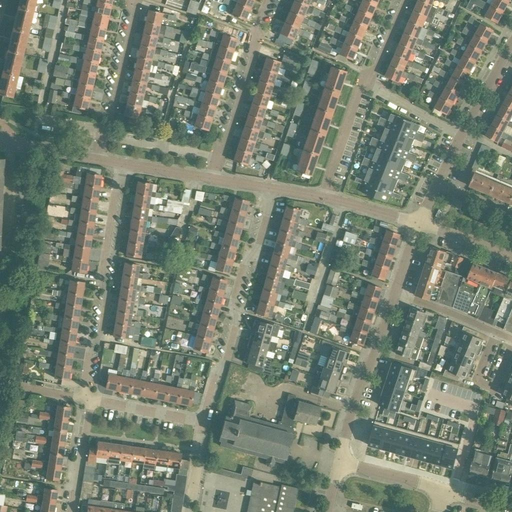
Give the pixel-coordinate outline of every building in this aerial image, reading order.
[(19,0),(18,8),(33,12),(35,0),(19,0)] [(53,0),(51,7),(59,9),(61,0),(53,0)] [(94,13),(108,17),(111,4),(97,1),(92,0),(83,0),(83,3),(96,6),(94,13)] [(195,15),(200,2),(193,0),(190,0),(186,11),(195,15)] [(253,0),(238,0),(236,4),(250,10),(253,0)] [(371,17),(376,5),(364,0),(362,0),(357,11),(371,17)] [(432,5),(420,0),(418,0),(414,10),(427,16),(432,5)] [(491,6),(480,0),(470,0),(466,8),(471,11),(474,4),(483,9),(484,8),(489,10),(485,17),(497,23),(503,13),(491,6)] [(493,0),(494,0),(491,6),(503,13),(509,2),(505,0),(493,0)] [(312,9),(307,7),(294,1),(289,12),(303,18),(305,12),(310,14),(311,12),(312,9)] [(250,10),(236,4),(232,15),(245,21),(250,10)] [(15,21),(13,30),(28,33),(33,12),(18,8),(16,16),(15,16),(14,21),(15,21)] [(371,17),(357,11),(352,9),(351,13),(350,14),(355,16),(353,22),(366,28),(371,17)] [(148,10),(145,22),(160,25),(162,13),(148,10)] [(409,21),(423,27),(425,21),(430,24),(431,22),(432,18),(427,16),(414,10),(409,21)] [(89,12),(88,16),(88,18),(93,19),(92,25),(106,28),(108,17),(94,13),(89,12)] [(289,12),(284,23),(298,29),(300,23),(305,25),(306,24),(307,20),(303,18),(289,12)] [(40,37),(44,38),(44,37),(52,39),(54,30),(47,28),(50,16),(45,15),(40,37)] [(47,28),(54,30),(57,17),(50,16),(47,28)] [(66,19),(65,24),(85,28),(86,23),(66,19)] [(314,23),(307,20),(306,24),(319,29),(321,26),(314,23)] [(366,28),(353,22),(348,20),(346,24),(346,25),(350,27),(348,33),(361,39),(366,28)] [(423,27),(409,21),(404,32),(418,38),(423,27)] [(475,34),(488,41),(493,30),(476,21),(474,24),(474,26),(478,28),(475,34)] [(145,22),(142,34),(157,37),(158,30),(164,32),(165,26),(160,25),(145,22)] [(293,40),(298,29),(284,23),(280,34),(287,37),(285,43),(291,45),(293,40)] [(219,30),(218,33),(236,39),(238,31),(235,30),(221,24),(219,30)] [(89,36),(103,40),(106,28),(92,25),(89,36)] [(172,28),(165,26),(164,32),(172,33),(181,35),(182,30),(172,28)] [(9,43),(7,51),(23,55),(28,33),(13,30),(11,38),(10,38),(9,43)] [(348,33),(343,31),(341,35),(341,36),(345,38),(343,44),(356,50),(361,39),(348,33)] [(418,38),(404,32),(399,44),(413,49),(416,43),(421,45),(421,44),(423,40),(418,38)] [(218,33),(217,37),(216,38),(221,40),(219,46),(233,50),(237,39),(236,39),(218,33)] [(142,34),(140,45),(154,49),(156,42),(161,43),(161,42),(162,38),(157,37),(142,34)] [(469,45),(482,51),(488,41),(475,34),(469,45)] [(103,40),(89,36),(84,35),(83,39),(83,41),(88,42),(86,48),(100,52),(103,40)] [(44,37),(44,38),(40,56),(48,58),(49,52),(52,39),(44,37)] [(343,44),(338,42),(336,46),(336,47),(341,49),(338,55),(352,61),(356,50),(343,44)] [(72,51),(73,50),(74,46),(62,43),(60,51),(66,52),(67,50),(72,51)] [(331,47),(320,43),(318,49),(329,53),(331,47)] [(233,50),(219,46),(214,44),(213,48),(213,49),(218,51),(216,57),(230,62),(233,50)] [(413,49),(399,44),(395,55),(408,61),(413,49)] [(140,45),(137,57),(151,60),(153,54),(158,55),(159,50),(154,49),(140,45)] [(464,55),(476,62),(482,51),(469,45),(464,55)] [(83,60),(98,63),(100,52),(86,48),(83,60)] [(4,64),(2,72),(18,76),(23,55),(7,51),(5,59),(4,64)] [(183,67),(188,68),(190,62),(193,54),(188,52),(183,67)] [(458,66),(470,73),(476,62),(464,55),(459,53),(457,56),(456,57),(461,60),(458,66)] [(281,61),(293,65),(295,59),(283,55),(281,61)] [(395,55),(390,66),(403,72),(406,65),(411,68),(412,66),(413,63),(408,61),(395,55)] [(211,56),(209,60),(209,61),(214,63),(212,69),(226,73),(230,62),(216,57),(211,56)] [(134,69),(154,73),(155,74),(156,67),(155,67),(157,62),(151,60),(137,57),(134,69)] [(283,69),(285,64),(266,58),(262,69),(276,74),(278,67),(283,69)] [(44,73),(47,60),(39,59),(36,71),(44,73)] [(95,75),(98,63),(83,60),(81,72),(95,75)] [(318,63),(311,60),(307,72),(314,75),(318,63)] [(210,74),(208,80),(222,85),(226,73),(212,69),(206,67),(191,63),(189,69),(204,74),(204,73),(210,74)] [(452,76),(464,83),(470,73),(458,66),(453,63),(451,67),(450,68),(455,70),(452,76)] [(76,71),(69,69),(69,68),(55,65),(53,76),(67,79),(68,74),(75,76),(76,71)] [(330,66),(323,87),(339,93),(346,72),(330,66)] [(390,66),(385,77),(399,83),(403,72),(390,66)] [(134,69),(132,81),(146,84),(147,77),(153,79),(153,77),(154,73),(134,69)] [(276,74),(262,69),(259,81),(272,85),(274,79),(279,80),(280,79),(281,75),(276,74)] [(95,75),(81,72),(76,71),(75,76),(79,77),(78,83),(92,86),(95,75)] [(0,94),(12,98),(18,76),(2,72),(0,81),(0,80),(0,94)] [(196,76),(187,73),(186,73),(185,79),(184,79),(194,82),(194,81),(196,76)] [(446,87),(458,94),(464,83),(452,76),(446,87)] [(64,85),(72,87),(73,82),(56,78),(54,84),(64,86),(64,85)] [(34,80),(31,93),(39,94),(42,82),(34,80)] [(219,96),(222,85),(208,80),(207,86),(205,92),(219,96)] [(304,80),(300,93),(307,96),(312,83),(304,80)] [(132,81),(129,92),(143,96),(146,84),(132,81)] [(277,87),(272,85),(259,81),(255,92),(269,97),(271,90),(276,92),(276,91),(277,87)] [(75,95),(90,98),(92,86),(78,83),(73,82),(72,87),(72,88),(77,89),(75,95)] [(440,98),(452,104),(458,94),(446,87),(441,84),(439,88),(439,89),(443,92),(440,98)] [(159,87),(158,91),(157,93),(167,95),(168,89),(159,87)] [(323,87),(316,108),(332,114),(339,93),(323,87)] [(54,103),(56,91),(50,90),(47,102),(54,103)] [(129,92),(126,104),(140,107),(142,101),(147,102),(147,101),(148,97),(143,96),(129,92)] [(201,103),(215,108),(219,96),(205,92),(201,103)] [(269,97),(255,92),(251,104),(265,108),(269,97)] [(68,99),(74,100),(71,112),(80,114),(81,109),(87,110),(90,98),(75,95),(71,94),(70,98),(69,97),(68,99)] [(511,95),(509,94),(503,104),(511,109),(511,95)] [(407,118),(410,110),(384,98),(381,106),(407,118)] [(434,108),(447,115),(452,104),(440,98),(434,108)] [(297,101),(293,114),(300,117),(305,104),(297,101)] [(196,102),(195,106),(194,107),(199,109),(197,115),(211,119),(215,108),(201,103),(196,102)] [(129,117),(138,119),(140,107),(126,104),(123,116),(129,117)] [(265,108),(251,104),(248,115),(261,119),(265,108)] [(511,109),(503,104),(497,115),(510,122),(511,117),(511,109)] [(316,108),(309,129),(324,135),(332,114),(316,108)] [(192,113),(191,117),(191,118),(196,120),(194,127),(208,131),(211,119),(197,115),(192,113)] [(380,117),(379,121),(402,130),(406,120),(392,114),(391,114),(388,121),(380,117)] [(266,121),(261,119),(248,115),(244,127),(258,131),(260,125),(265,126),(265,125),(266,121)] [(497,115),(491,125),(504,132),(507,126),(511,129),(511,128),(511,122),(510,122),(497,115)] [(143,120),(138,119),(129,117),(127,123),(141,127),(143,120)] [(406,120),(402,130),(424,139),(425,135),(417,132),(420,126),(419,125),(420,125),(406,120)] [(398,140),(402,130),(379,121),(377,125),(385,128),(383,134),(398,140)] [(290,122),(285,135),(293,138),(297,125),(290,122)] [(508,135),(504,132),(491,125),(485,136),(498,143),(501,137),(506,139),(506,138),(508,135)] [(258,131),(244,127),(240,138),(254,142),(256,136),(261,138),(261,137),(263,133),(258,131)] [(276,128),(274,134),(283,137),(285,131),(276,128)] [(309,129),(302,150),(317,155),(324,135),(309,129)] [(422,143),(424,139),(402,130),(398,140),(412,146),(414,140),(422,143)] [(394,150),(398,140),(383,134),(380,141),(372,137),(371,141),(394,150)] [(259,144),(254,142),(240,138),(237,150),(250,154),(252,148),(257,149),(258,148),(259,144)] [(398,140),(394,150),(416,159),(417,155),(409,152),(412,146),(398,140)] [(375,154),(390,160),(394,150),(371,141),(369,145),(377,148),(375,154)] [(283,143),(278,156),(286,159),(290,145),(283,143)] [(484,154),(487,155),(490,148),(482,145),(471,171),(472,172),(468,180),(471,181),(469,186),(489,195),(495,182),(476,174),(484,154)] [(237,150),(233,161),(247,165),(250,154),(237,150)] [(295,171),(310,176),(317,155),(302,150),(295,171)] [(414,163),(416,159),(394,150),(390,160),(404,166),(406,160),(414,163)] [(364,157),(363,161),(385,170),(390,160),(375,154),(372,161),(364,157)] [(505,158),(499,156),(495,165),(497,166),(494,173),(498,175),(505,158)] [(270,165),(266,160),(261,164),(266,169),(270,165)] [(385,170),(408,179),(409,175),(401,172),(404,166),(390,160),(385,170)] [(382,180),(385,170),(363,161),(361,165),(369,168),(367,174),(382,180)] [(280,163),(278,174),(286,175),(288,164),(280,163)] [(73,176),(63,174),(63,172),(56,170),(54,181),(62,182),(72,183),(73,176)] [(385,170),(382,180),(396,186),(398,180),(406,183),(408,179),(385,170)] [(85,186),(99,188),(101,176),(82,173),(82,177),(86,178),(85,186)] [(374,198),(382,180),(367,174),(364,181),(356,177),(355,181),(362,184),(361,184),(365,186),(362,193),(374,198)] [(393,192),(396,186),(382,180),(374,198),(386,203),(389,195),(400,200),(401,196),(393,192)] [(136,194),(154,197),(155,192),(156,185),(138,182),(136,194)] [(510,203),(511,198),(511,189),(495,182),(489,195),(510,203)] [(99,188),(85,186),(80,185),(80,190),(78,197),(97,200),(99,188)] [(190,190),(184,189),(181,199),(188,200),(190,190)] [(152,209),(153,204),(154,197),(136,194),(134,206),(152,209)] [(97,200),(78,197),(78,202),(82,202),(81,210),(95,212),(97,200)] [(245,214),(248,202),(235,198),(231,210),(245,214)] [(463,202),(455,199),(451,206),(459,210),(463,202)] [(150,222),(151,217),(152,209),(134,206),(132,219),(145,221),(150,222)] [(167,206),(166,212),(180,214),(182,208),(167,206)] [(297,217),(299,210),(286,207),(283,218),(296,222),(300,223),(302,219),(297,217)] [(81,210),(76,209),(76,214),(80,215),(79,222),(93,224),(95,212),(81,210)] [(245,214),(231,210),(227,209),(226,214),(230,215),(228,222),(242,226),(245,214)] [(334,227),(338,217),(332,214),(329,225),(334,227)] [(298,231),(294,229),(296,222),(283,218),(279,230),(292,234),(297,235),(298,231)] [(149,229),(144,228),(145,221),(132,219),(130,231),(148,234),(149,229)] [(77,234),(91,236),(93,224),(79,222),(74,221),(73,226),(78,227),(77,234)] [(222,225),(226,227),(224,234),(238,238),(242,226),(228,222),(224,221),(222,225)] [(334,227),(329,225),(326,232),(327,232),(332,234),(334,227)] [(197,229),(189,226),(187,235),(195,237),(197,229)] [(179,239),(181,229),(176,228),(170,237),(179,239)] [(395,246),(399,235),(381,228),(379,233),(378,235),(383,236),(382,241),(395,246)] [(295,242),(290,241),(292,234),(279,230),(276,242),(289,246),(294,247),(295,242)] [(146,246),(147,241),(148,234),(130,231),(128,243),(146,246)] [(354,245),(357,235),(345,231),(342,241),(354,245)] [(238,238),(224,234),(220,232),(219,237),(223,239),(221,246),(235,249),(238,238)] [(326,234),(317,232),(314,241),(324,243),(326,234)] [(89,249),(91,236),(77,234),(72,233),(71,238),(76,239),(75,246),(89,249)] [(395,246),(382,241),(377,240),(375,245),(373,251),(378,253),(391,258),(395,246)] [(292,254),(287,253),(289,246),(276,242),(273,254),(286,258),(290,259),(292,254)] [(51,245),(42,243),(41,252),(49,254),(51,245)] [(144,258),(145,253),(146,246),(128,243),(126,255),(144,258)] [(216,249),(220,250),(218,257),(232,261),(235,249),(221,246),(217,244),(216,249)] [(75,246),(71,246),(70,250),(69,258),(87,261),(89,249),(75,246)] [(323,247),(319,256),(326,260),(330,250),(323,247)] [(431,248),(426,263),(425,264),(444,270),(446,263),(452,265),(457,256),(446,252),(431,247),(431,248)] [(188,255),(188,252),(184,251),(182,254),(180,261),(187,263),(189,255),(188,255)] [(378,253),(373,251),(371,257),(376,258),(374,264),(387,269),(391,258),(378,253)] [(39,253),(36,269),(47,270),(50,255),(39,253)] [(288,266),(284,265),(286,258),(273,254),(269,266),(282,270),(287,271),(288,266)] [(216,263),(214,269),(228,273),(232,261),(218,257),(214,256),(212,261),(216,263)] [(459,268),(463,259),(457,256),(452,265),(459,268)] [(87,261),(69,258),(68,263),(72,263),(71,271),(85,273),(87,261)] [(123,275),(137,277),(141,278),(141,273),(138,272),(139,265),(125,263),(123,275)] [(387,269),(374,264),(369,263),(368,268),(372,270),(370,276),(383,281),(387,269)] [(463,277),(453,308),(467,314),(474,297),(480,283),(486,268),(474,263),(467,278),(463,277)] [(307,264),(305,273),(314,276),(317,267),(307,264)] [(444,270),(425,264),(420,280),(442,287),(447,271),(444,270)] [(285,278),(280,277),(282,270),(269,266),(266,278),(279,282),(284,283),(285,278)] [(491,288),(498,273),(486,268),(480,283),(491,288)] [(339,272),(330,269),(326,282),(335,285),(339,272)] [(442,287),(437,303),(453,308),(463,277),(447,271),(442,287)] [(504,297),(506,291),(511,279),(498,273),(491,288),(491,289),(494,291),(493,293),(504,297)] [(139,286),(135,286),(137,277),(123,275),(121,288),(138,290),(139,286)] [(207,281),(211,282),(209,289),(223,293),(226,281),(209,276),(207,281)] [(277,288),(279,282),(266,278),(263,290),(276,293),(280,295),(282,290),(277,288)] [(294,279),(294,281),(293,285),(308,290),(310,284),(294,279)] [(506,324),(511,309),(511,279),(506,291),(504,297),(497,313),(492,325),(495,326),(498,321),(506,324)] [(84,283),(65,280),(64,284),(69,285),(68,293),(82,295),(84,283)] [(442,287),(420,280),(415,295),(437,303),(442,287)] [(381,288),(363,282),(361,287),(366,289),(364,295),(377,300),(381,288)] [(326,285),(323,294),(333,298),(335,298),(338,289),(326,285)] [(140,291),(138,290),(121,288),(119,300),(138,303),(138,298),(140,291)] [(204,293),(208,294),(206,301),(220,305),(223,293),(209,289),(205,288),(204,293)] [(278,301),(274,300),(276,293),(263,290),(259,302),(272,305),(277,307),(278,301)] [(291,298),(300,300),(304,302),(307,294),(293,290),(291,298)] [(63,292),(62,296),(61,304),(80,307),(82,295),(68,293),(63,292)] [(330,306),(333,298),(323,294),(319,305),(329,309),(330,306)] [(377,300),(364,295),(359,294),(357,299),(362,300),(360,307),(373,311),(377,300)] [(166,304),(168,296),(161,295),(160,303),(166,304)] [(178,305),(180,297),(173,295),(171,303),(178,305)] [(136,315),(137,310),(138,303),(119,300),(117,312),(131,314),(136,315)] [(201,305),(204,306),(203,313),(216,317),(220,305),(206,301),(202,300),(201,305)] [(485,303),(477,300),(471,314),(479,318),(483,307),(485,303)] [(275,313),(271,311),(272,305),(259,302),(256,314),(274,318),(275,313)] [(80,307),(61,304),(60,309),(59,316),(78,319),(80,307)] [(360,307),(355,305),(354,310),(358,312),(356,318),(370,323),(373,311),(360,307)] [(492,325),(497,313),(483,307),(479,318),(478,319),(492,325)] [(423,320),(425,313),(411,308),(407,319),(424,325),(425,321),(423,320)] [(511,333),(511,309),(506,324),(503,330),(511,333)] [(321,311),(318,317),(327,321),(329,314),(321,311)] [(131,314),(117,312),(115,324),(133,327),(134,322),(130,322),(131,314)] [(197,317),(201,318),(199,325),(213,329),(216,317),(203,313),(199,312),(197,317)] [(78,319),(59,316),(59,321),(57,329),(76,331),(78,319)] [(447,319),(439,316),(435,328),(438,329),(443,331),(447,319)] [(356,318),(351,317),(350,321),(349,323),(354,324),(352,329),(352,330),(366,334),(370,323),(356,318)] [(314,318),(311,324),(317,326),(319,320),(314,318)] [(259,319),(258,321),(254,320),(251,330),(271,336),(276,337),(280,326),(259,319)] [(403,331),(424,338),(426,333),(422,332),(424,325),(407,319),(403,331)] [(131,339),(132,335),(133,327),(115,324),(113,336),(131,339)] [(196,337),(210,341),(213,329),(199,325),(195,324),(194,329),(198,330),(196,337)] [(296,325),(294,332),(302,334),(303,327),(296,325)] [(460,342),(480,350),(482,346),(479,345),(482,339),(477,337),(478,333),(464,326),(462,331),(464,332),(460,342)] [(362,346),(366,334),(352,330),(352,329),(348,328),(346,333),(346,334),(350,336),(348,341),(362,346)] [(74,344),(76,331),(57,329),(57,333),(55,341),(74,344)] [(434,341),(439,342),(443,331),(438,329),(434,341)] [(269,341),(271,336),(251,330),(248,341),(276,348),(277,344),(269,341)] [(403,331),(399,342),(420,349),(424,338),(403,331)] [(191,341),(194,342),(193,349),(206,353),(210,341),(196,337),(192,336),(191,341)] [(155,348),(156,339),(141,337),(140,345),(155,348)] [(74,344),(55,341),(55,345),(59,346),(58,354),(72,356),(74,344)] [(276,348),(248,341),(246,351),(265,357),(266,351),(274,353),(276,348)] [(430,352),(436,354),(439,342),(434,341),(430,352)] [(420,349),(399,342),(396,353),(416,360),(420,349)] [(456,351),(473,359),(476,354),(478,355),(480,350),(460,342),(456,351)] [(443,357),(447,348),(441,345),(438,355),(443,357)] [(330,347),(327,357),(346,363),(349,353),(330,347)] [(109,356),(128,357),(128,349),(110,348),(109,356)] [(130,368),(135,369),(138,349),(133,348),(130,368)] [(265,357),(246,351),(243,362),(262,367),(265,357)] [(452,361),(472,369),(474,365),(471,364),(473,359),(456,351),(452,361)] [(58,354),(53,353),(53,357),(57,358),(56,366),(70,368),(72,356),(58,354)] [(327,357),(323,368),(342,374),(346,363),(327,357)] [(472,369),(452,361),(448,371),(445,370),(443,376),(457,382),(460,376),(465,378),(467,373),(470,374),(472,369)] [(420,362),(418,368),(430,372),(432,366),(420,362)] [(393,363),(389,374),(410,381),(413,381),(416,371),(393,363)] [(56,366),(51,365),(51,370),(55,370),(54,378),(68,380),(70,368),(56,366)] [(323,368),(320,378),(339,384),(342,374),(323,368)] [(118,391),(120,377),(121,373),(116,372),(115,376),(108,375),(105,388),(118,391)] [(120,377),(118,391),(130,393),(132,380),(133,375),(128,374),(127,378),(120,377)] [(389,374),(386,384),(405,390),(407,391),(410,381),(389,374)] [(503,384),(511,387),(511,376),(510,375),(507,381),(505,380),(503,384)] [(132,380),(130,393),(142,396),(145,382),(146,378),(140,376),(139,381),(132,380)] [(339,384),(320,378),(316,376),(311,393),(328,398),(330,392),(335,394),(339,384)] [(145,382),(142,396),(154,398),(157,385),(158,380),(152,379),(151,383),(145,382)] [(157,385),(154,398),(166,401),(169,387),(170,382),(164,381),(164,386),(157,385)] [(169,387),(166,401),(178,403),(181,389),(182,385),(177,384),(176,388),(169,387)] [(386,384),(382,394),(404,401),(401,400),(405,390),(386,384)] [(511,387),(503,384),(501,388),(503,389),(501,395),(507,397),(505,403),(511,405),(511,387)] [(189,386),(188,391),(181,389),(178,403),(190,406),(194,387),(189,386)] [(198,405),(200,393),(194,392),(191,404),(198,405)] [(249,417),(252,406),(234,401),(233,403),(231,403),(229,409),(232,409),(230,417),(225,416),(224,421),(219,436),(220,436),(219,441),(220,442),(219,446),(267,459),(265,464),(267,466),(270,467),(273,466),(274,461),(283,463),(285,459),(286,459),(286,457),(292,436),(292,434),(291,434),(293,430),(291,429),(294,419),(314,425),(314,426),(320,407),(319,406),(319,407),(295,401),(296,396),(288,394),(281,422),(279,421),(278,425),(249,417)] [(382,394),(379,405),(385,407),(391,409),(396,411),(400,412),(404,401),(382,394)] [(56,413),(55,418),(68,420),(70,408),(57,406),(51,405),(50,412),(56,413)] [(484,414),(494,417),(496,409),(486,406),(484,414)] [(497,409),(496,409),(494,417),(492,424),(503,427),(507,411),(497,409)] [(16,413),(15,421),(27,423),(28,415),(16,413)] [(66,432),(68,420),(55,418),(49,417),(48,420),(48,423),(54,424),(53,430),(66,432)] [(375,421),(368,445),(369,445),(379,448),(386,424),(375,421)] [(386,424),(379,448),(390,451),(396,427),(386,424)] [(396,427),(390,451),(400,454),(407,430),(396,427)] [(46,436),(46,438),(45,441),(64,444),(66,432),(53,430),(52,437),(46,436)] [(407,430),(400,454),(411,457),(417,433),(407,430)] [(417,433),(411,457),(421,460),(428,436),(417,433)] [(428,436),(421,460),(431,463),(438,439),(428,436)] [(497,448),(505,450),(508,439),(500,437),(497,448)] [(438,439),(431,463),(442,465),(448,442),(438,439)] [(45,446),(51,447),(49,454),(62,456),(64,444),(45,441),(45,445),(45,446)] [(87,462),(95,463),(96,457),(107,458),(109,443),(97,442),(96,449),(89,448),(87,462)] [(448,442),(442,465),(453,468),(459,445),(448,442)] [(119,460),(121,445),(109,443),(107,458),(107,463),(118,464),(119,460)] [(131,462),(133,447),(121,445),(119,460),(131,462)] [(143,464),(145,449),(133,447),(131,462),(143,464)] [(485,448),(484,454),(478,474),(480,475),(481,476),(487,478),(493,456),(488,455),(489,450),(485,448)] [(155,465),(157,450),(145,449),(143,464),(155,465)] [(167,467),(169,452),(157,450),(155,465),(167,467)] [(476,474),(478,474),(484,454),(475,451),(469,473),(475,474),(476,474)] [(180,459),(181,454),(169,452),(167,467),(177,469),(187,470),(189,461),(180,459)] [(498,480),(500,480),(507,454),(501,453),(500,455),(498,455),(491,479),(497,480),(498,480)] [(42,461),(42,462),(42,465),(60,468),(62,456),(49,454),(48,461),(42,461)] [(511,455),(507,454),(500,480),(503,481),(503,482),(509,484),(511,473),(511,455)] [(47,471),(46,478),(58,480),(60,468),(42,465),(41,469),(41,470),(47,471)] [(246,476),(245,479),(250,480),(253,469),(242,467),(240,475),(246,476)] [(298,489),(298,488),(280,484),(280,485),(281,485),(280,487),(261,483),(261,482),(259,482),(253,481),(246,511),(291,511),(296,488),(298,489)] [(37,495),(37,496),(36,499),(55,502),(57,490),(44,488),(43,496),(37,495)] [(40,511),(53,511),(55,502),(36,499),(36,503),(36,504),(41,505),(40,511)] [(88,499),(88,500),(85,511),(98,511),(99,507),(100,501),(90,499),(88,499)] [(99,507),(98,511),(110,511),(111,509),(112,502),(100,501),(99,507)]
